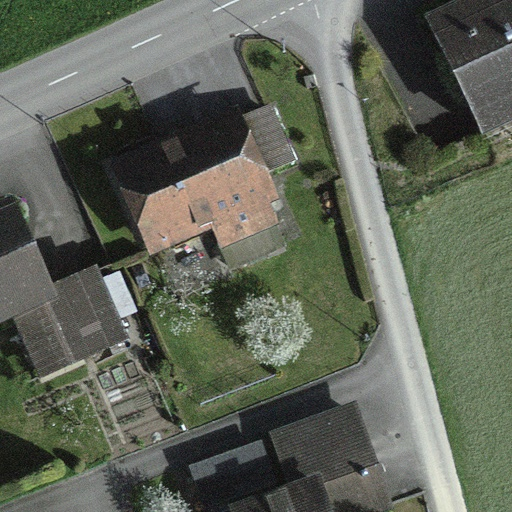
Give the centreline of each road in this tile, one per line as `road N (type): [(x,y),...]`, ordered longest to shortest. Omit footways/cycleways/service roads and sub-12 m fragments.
road 1 (residential): [(43,511),(407,366)]
road 2 (residential): [(318,0),(380,227),(407,366)]
road 3 (tertiary): [(0,104),(235,0)]
road 4 (track): [(407,366),(446,511)]
